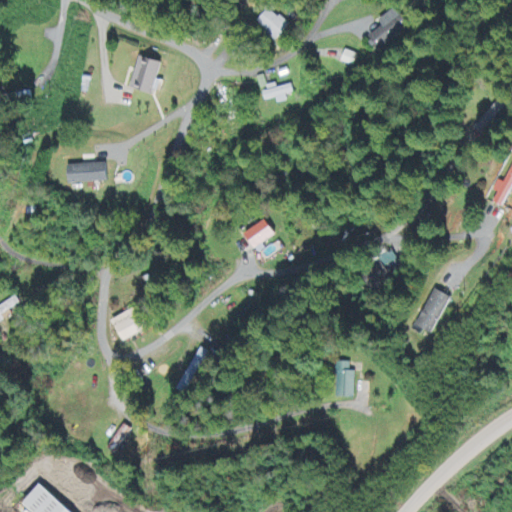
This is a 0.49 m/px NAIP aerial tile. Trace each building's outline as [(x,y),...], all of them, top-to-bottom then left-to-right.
[(278,43),(291,28),(271,10),(258,24),(278,43)] [(383,53),(411,29),(395,10),(380,22),(384,27),(370,38),(383,53)] [(354,68),(358,56),(347,52),(342,63),(354,68)] [(133,90),(155,98),(165,65),(143,58),(133,90)] [(263,92),(267,103),(278,100),(280,106),(290,103),(288,97),(296,95),(293,86),(279,90),(278,88),(263,92)] [(482,137),(509,105),(501,98),(474,130),(482,137)] [(112,183),(112,165),(73,166),(73,184),(112,183)] [(501,181),(495,191),(500,194),(495,203),(505,208),(511,194),(511,172),(506,183),(501,181)] [(259,250),(280,237),(270,221),(249,235),(259,250)] [(439,335),(457,298),(441,290),(423,327),(439,335)] [(11,311),(21,305),(17,298),(0,308),(0,325),(15,316),(11,311)] [(115,319),(124,342),(152,332),(144,309),(115,319)] [(357,400),(358,372),(352,372),(352,364),(340,363),(339,399),(357,400)] [(133,430),(124,425),(110,451),(119,456),(133,430)] [(74,511),(47,486),(29,505),(36,511),(74,511)]
